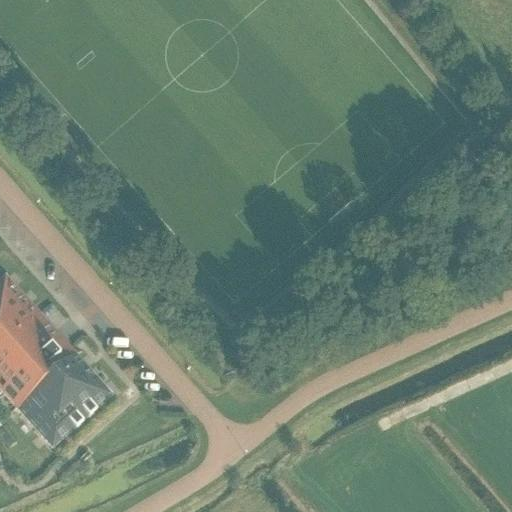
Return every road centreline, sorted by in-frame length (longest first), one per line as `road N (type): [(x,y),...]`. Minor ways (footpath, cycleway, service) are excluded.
road 1 (residential): [(240,447),(0,179)]
road 2 (residential): [(511,299),(312,390),(240,447)]
road 3 (track): [(511,362),(377,424)]
